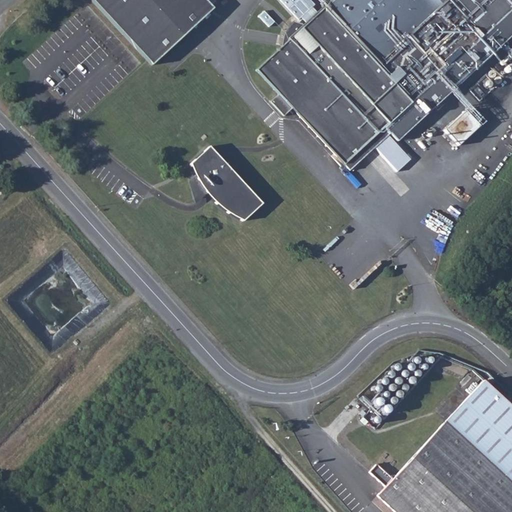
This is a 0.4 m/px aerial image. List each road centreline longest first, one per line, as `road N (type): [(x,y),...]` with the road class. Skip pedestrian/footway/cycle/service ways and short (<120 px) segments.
road 1 (unclassified): [(424,323),(377,338),(331,384),(302,395),(245,388),(0,125)]
road 2 (unclassified): [(424,323),(418,273),(226,65),(222,38),(244,0)]
road 3 (track): [(330,511),(245,416),(245,388)]
